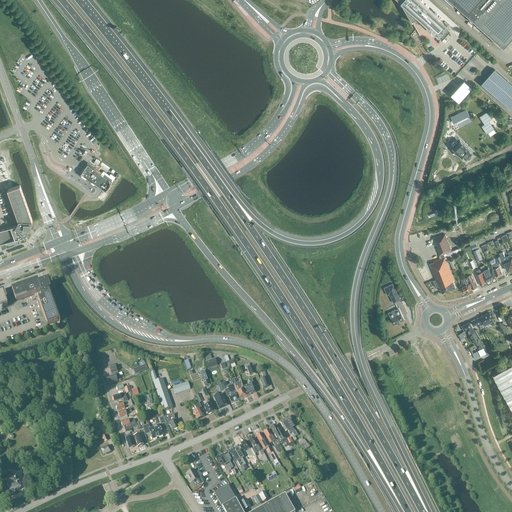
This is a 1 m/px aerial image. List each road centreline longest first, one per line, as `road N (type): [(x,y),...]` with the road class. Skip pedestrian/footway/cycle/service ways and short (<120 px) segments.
road 1 (motorway): [(60,0),(153,114),(273,286),(407,511)]
road 2 (motorway): [(425,511),(362,371),(352,328),(356,277),(391,162),(376,122),(326,72)]
road 3 (motorway): [(174,208),(321,386),(406,511)]
road 4 (motorway): [(422,511),(321,336),(225,192)]
road 5 (motorway): [(344,101),(372,137),(381,174),(371,208),(353,227),(327,240),(288,238),(225,192)]
road 6 (secondary): [(380,511),(290,369),(253,346),(202,339)]
road 7 (secondary): [(378,48),(414,71),(429,107),(398,240),(409,279)]
road 8 (motorway): [(225,192),(78,0)]
road 9 (motorway): [(38,0),(166,193)]
road 10 (secondary): [(64,256),(84,294),(116,324),(154,340),(202,339)]
road 11 (secondary): [(202,339),(174,338),(116,311),(74,252)]
road 12 (unclassified): [(288,396),(162,454)]
road 13 (secondary): [(190,199),(256,161),(291,119)]
road 14 (tertiary): [(461,367),(483,438),(511,487)]
road 15 (secondary): [(280,113),(252,144),(175,188)]
